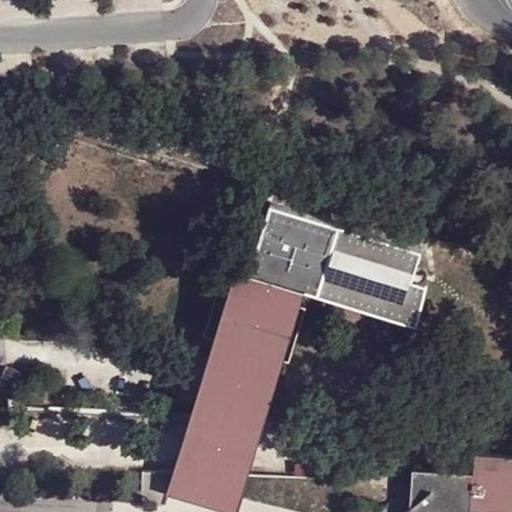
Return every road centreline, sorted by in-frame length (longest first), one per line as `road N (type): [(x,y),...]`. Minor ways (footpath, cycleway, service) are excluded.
road 1 (unclassified): [(205,0),(190,19),(172,24),(0,37)]
road 2 (unclassified): [(129,511),(0,502)]
